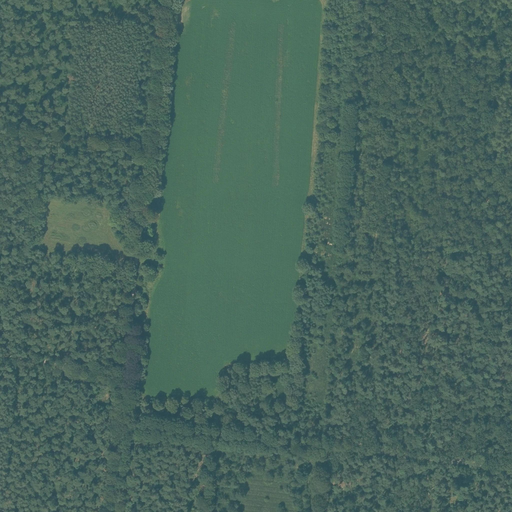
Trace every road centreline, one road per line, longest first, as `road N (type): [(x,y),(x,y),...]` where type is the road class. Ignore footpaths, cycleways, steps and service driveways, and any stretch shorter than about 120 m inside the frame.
road 1 (track): [(121,422),(511,463)]
road 2 (track): [(156,0),(135,263)]
road 3 (track): [(0,352),(125,375)]
